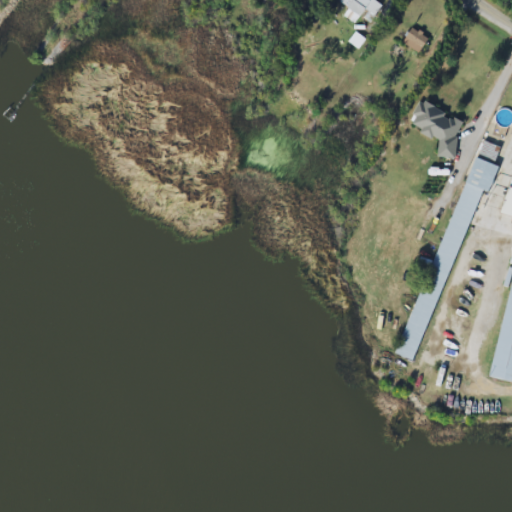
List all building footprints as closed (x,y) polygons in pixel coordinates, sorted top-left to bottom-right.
[(344,0),(347,2),(342,9),(354,18),(364,4),(366,5),(361,12),(369,18),(380,0),(344,0)] [(411,22),(403,36),(423,48),(432,33),(411,22)] [(354,24),(346,35),(357,43),(365,33),(354,24)] [(425,95),(424,97),(419,94),(413,108),(416,109),(412,118),(421,122),(419,126),(432,132),(433,129),(438,131),(437,150),(456,151),(457,131),(463,117),(451,111),(450,115),(441,111),(443,107),(435,103),(437,100),(425,95)] [(483,133),(395,346),(412,353),(481,186),(487,189),(500,158),(495,156),(502,141),(483,133)] [(511,169),(500,204),(511,207),(511,169)] [(511,273),(487,369),(511,375),(511,273)]
